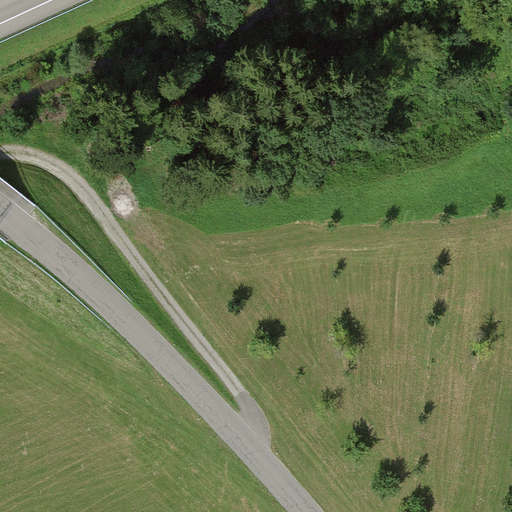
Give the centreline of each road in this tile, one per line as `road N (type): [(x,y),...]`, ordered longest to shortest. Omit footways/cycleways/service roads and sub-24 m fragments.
road 1 (unclassified): [(0,210),(140,333),(306,511)]
road 2 (track): [(249,448),(256,422),(241,393),(97,202),(66,171),(36,156),(0,153)]
